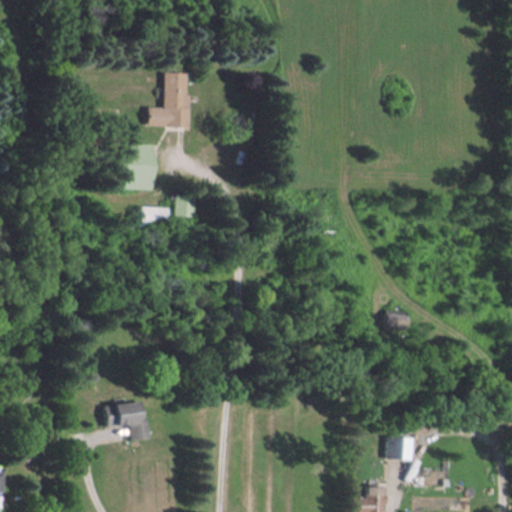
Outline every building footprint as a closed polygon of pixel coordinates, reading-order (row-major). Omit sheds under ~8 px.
[(182,108),(182,72),(160,72),(160,108),(182,108)] [(149,188),(148,150),(105,151),(106,188),(149,188)] [(127,226),(164,227),(165,207),(134,206),(133,221),(115,220),(114,230),(127,230),(127,226)] [(139,400),(98,405),(101,426),(124,424),(125,439),(143,438),(139,400)] [(7,435),(7,454),(37,454),(37,435),(7,435)] [(406,436),(380,436),(380,458),(406,458),(406,436)] [(351,496),(351,511),(377,511),(377,485),(359,485),(359,496),(351,496)]
